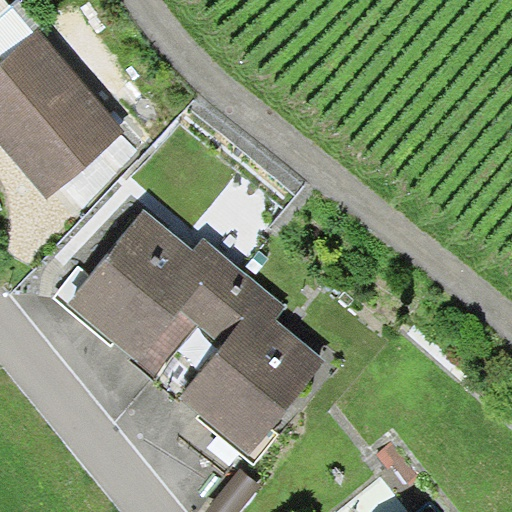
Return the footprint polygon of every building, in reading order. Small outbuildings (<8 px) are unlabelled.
[(0,58),(3,61),(35,33),(10,3),(0,11),(0,58)] [(3,61),(0,63),(0,144),(47,199),(126,131),(39,29),(35,33),(3,61)] [(242,270),(203,238),(193,250),(144,210),(90,276),(79,268),(54,298),(112,345),(115,341),(133,356),(129,360),(152,379),(242,270)] [(287,306),(242,270),(152,379),(179,401),(181,398),(200,414),(197,417),(254,464),(279,434),(271,427),(325,361),(275,320),(287,306)] [(409,511),(381,477),(337,511),(409,511)]
